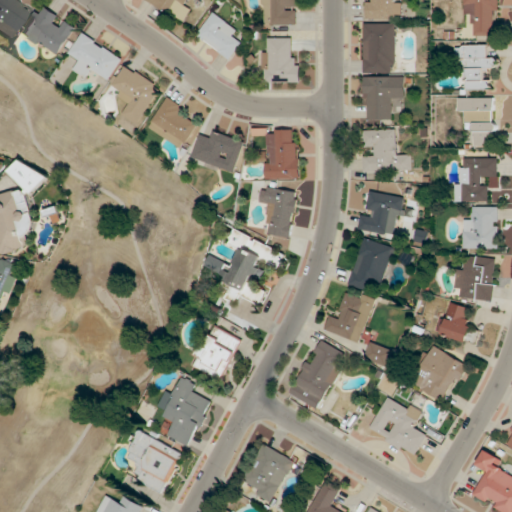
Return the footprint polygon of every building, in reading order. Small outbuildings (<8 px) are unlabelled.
[(0,0),(0,32),(13,40),(32,7),(20,0),(0,0)] [(187,21),(194,7),(187,4),(189,0),(144,0),(145,1),(187,21)] [(300,25),(300,0),(263,0),(264,25),(300,25)] [(366,0),(367,19),(402,19),(402,0),(366,0)] [(498,0),(464,0),(465,15),(475,14),(475,34),(499,34),(498,0)] [(59,56),(78,26),(67,19),(62,27),(54,22),(59,13),(47,6),(43,12),(37,8),(21,34),(59,56)] [(231,59),(242,42),(233,37),(239,28),(213,12),(197,37),(231,59)] [(396,22),(365,22),(365,72),(396,72),(396,22)] [(109,81),(124,57),(83,31),(69,53),(78,59),(72,68),(87,78),(92,70),(109,81)] [(301,82),(301,59),(291,59),(291,37),(269,37),(269,46),(263,46),(263,82),(301,82)] [(467,89),(494,89),(494,54),(487,54),(487,44),(458,44),(458,67),(467,67),(467,89)] [(140,125),(164,85),(126,63),(110,90),(129,101),(121,114),(140,125)] [(366,121),(394,121),(395,101),(405,101),(405,76),(367,76),(366,121)] [(200,126),(182,115),(187,106),(168,95),(150,125),(188,147),(200,126)] [(460,97),(460,113),(470,113),(470,146),(497,146),(496,97),(460,97)] [(412,170),(412,151),(400,152),(399,128),(365,129),(365,171),(412,170)] [(269,179),(300,178),(299,129),(268,129),(269,179)] [(192,159),(237,172),(246,139),(213,130),(211,138),(199,134),(192,159)] [(28,189),(0,194),(0,252),(28,248),(27,238),(37,227),(31,193),(35,192),(48,179),(24,156),(9,171),(28,189)] [(499,157),(464,157),(464,179),(457,179),(456,201),(489,201),(489,179),(499,179),(499,157)] [(270,204),(267,233),(294,237),(300,190),(263,186),(261,203),(270,204)] [(404,195),(367,189),(361,229),(398,235),(404,195)] [(500,248),(500,205),(475,205),(475,216),(465,216),(465,248),(500,248)] [(287,253),(237,227),(228,243),(239,249),(223,279),(231,283),(224,297),(237,304),(242,295),(261,305),(268,290),(253,283),(264,262),(279,270),(287,253)] [(349,285),(372,292),(375,283),(384,286),(397,247),(365,236),(349,285)] [(465,287),(464,298),(495,301),(499,258),(470,255),(469,266),(460,265),(457,287),(465,287)] [(0,305),(5,291),(12,294),(18,277),(12,275),(17,263),(0,257),(0,305)] [(361,343),(378,299),(350,288),(340,314),(332,311),(325,329),(361,343)] [(471,307),(452,301),(442,335),(468,343),(474,321),(467,318),(471,307)] [(243,339),(213,325),(193,367),(223,381),(243,339)] [(323,410),(349,352),(317,338),(292,396),(323,410)] [(409,380),(446,403),(469,365),(432,343),(409,380)] [(212,400),(195,393),(199,383),(183,377),(177,394),(167,390),(160,406),(168,409),(164,417),(174,421),(168,436),(193,446),(212,400)] [(417,455),(429,434),(416,427),(424,413),(389,395),(370,430),(417,455)] [(166,495),(187,452),(140,428),(126,456),(141,464),(134,478),(166,495)] [(242,485),(274,502),(297,459),(264,442),(242,485)] [(511,511),(511,473),(499,468),(504,456),(486,448),(478,465),(486,469),(473,498),(507,511),(511,511)] [(342,487),(323,480),(310,511),(344,511),(334,508),(342,487)] [(140,511),(144,505),(124,496),(121,503),(105,495),(97,511),(140,511)]
